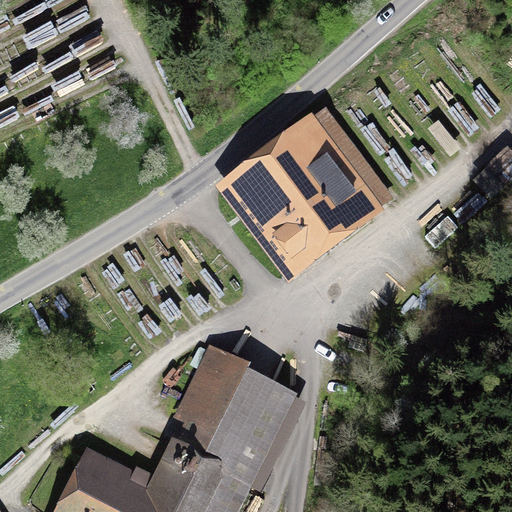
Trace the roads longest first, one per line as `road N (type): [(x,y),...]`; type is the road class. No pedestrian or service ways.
road 1 (tertiary): [(0,300),(192,183),(410,0)]
road 2 (unknown): [(264,296),(156,360),(0,494)]
road 3 (unknown): [(192,183),(264,296)]
